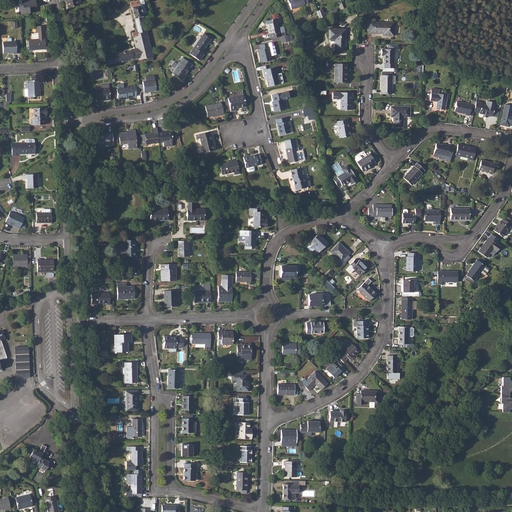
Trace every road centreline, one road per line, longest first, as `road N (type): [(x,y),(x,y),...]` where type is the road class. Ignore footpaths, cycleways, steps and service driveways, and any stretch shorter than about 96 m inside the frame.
road 1 (residential): [(85,511),(72,322)]
road 2 (residential): [(381,251),(404,239),(470,237),(502,194),(511,163)]
road 3 (residential): [(385,312),(377,346),(353,380),(298,413),(266,420)]
road 4 (residential): [(93,119),(140,117),(186,100),(234,46)]
road 5 (residential): [(226,40),(177,96),(93,119)]
road 6 (residential): [(267,303),(275,241),(303,223),(340,219)]
road 7 (residential): [(511,141),(431,129),(392,163)]
